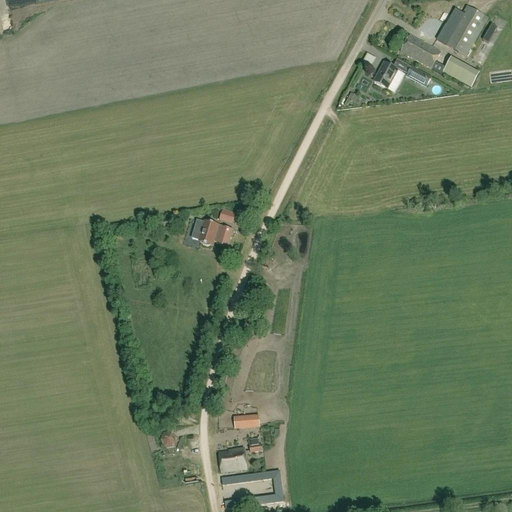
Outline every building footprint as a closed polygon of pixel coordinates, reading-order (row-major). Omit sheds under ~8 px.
[(426,17),(422,24),(419,31),(466,58),(488,20),(467,8),(464,14),(456,10),(446,28),(426,17)] [(451,59),(445,70),(442,67),(442,66),(437,63),(442,54),(410,36),(401,53),(441,76),(443,74),(472,89),(480,75),(451,59)] [(377,60),(380,50),(372,47),(369,58),(377,60)] [(387,91),(398,71),(385,64),(374,83),(387,91)] [(426,89),(431,80),(412,69),(407,78),(426,89)] [(348,109),(350,106),(353,108),(358,98),(351,94),(344,107),(348,109)] [(356,104),(362,107),(364,102),(359,99),(356,104)] [(233,225),(236,215),(223,211),(219,221),(233,225)] [(171,220),(160,222),(162,230),(172,227),(171,220)] [(217,245),(228,248),(233,231),(222,228),(222,229),(217,228),(217,226),(207,223),(206,224),(197,221),(191,240),(201,243),(201,244),(203,244),(204,246),(208,247),(210,246),(212,247),(213,242),(218,244),(217,245)] [(239,419),(240,429),(259,428),(259,418),(239,419)] [(178,440),(172,433),(163,435),(161,442),(166,449),(174,448),(178,440)] [(247,471),(244,450),(218,454),(221,474),(247,471)] [(280,472),(222,480),(222,486),(274,480),(276,498),(225,504),(226,510),(283,503),(280,472)]
